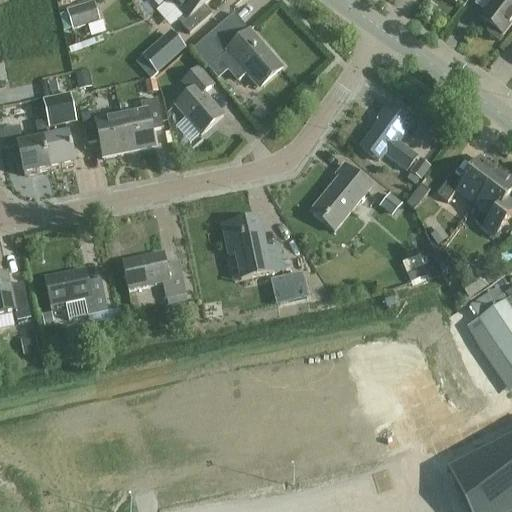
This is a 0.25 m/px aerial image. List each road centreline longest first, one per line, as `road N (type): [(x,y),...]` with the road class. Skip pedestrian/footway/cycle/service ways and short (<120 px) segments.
road 1 (residential): [(0,222),(261,169),(286,157),(383,30)]
road 2 (tertiary): [(511,124),(383,30)]
